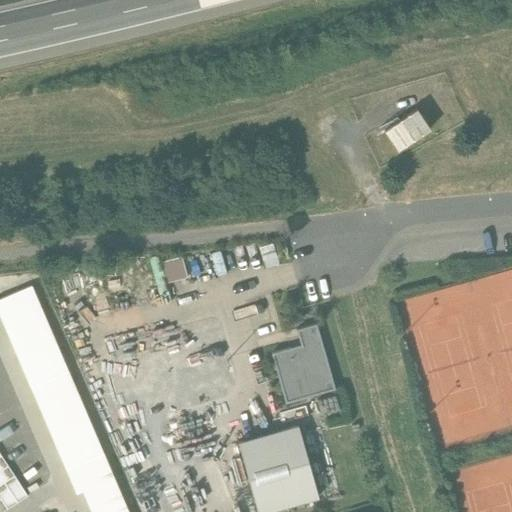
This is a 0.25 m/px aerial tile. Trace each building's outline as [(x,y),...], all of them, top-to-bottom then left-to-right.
[(372,129),(386,151),(426,124),(411,103),(372,129)] [(160,279),(183,277),(181,257),(159,258),(160,279)] [(316,325),(295,330),(300,346),(270,354),(284,404),(334,389),(316,325)] [(297,427),(281,432),(281,430),(237,443),(256,511),(266,511),(301,502),(301,501),(317,496),(297,427)] [(0,511),(19,502),(0,466),(0,511)]
